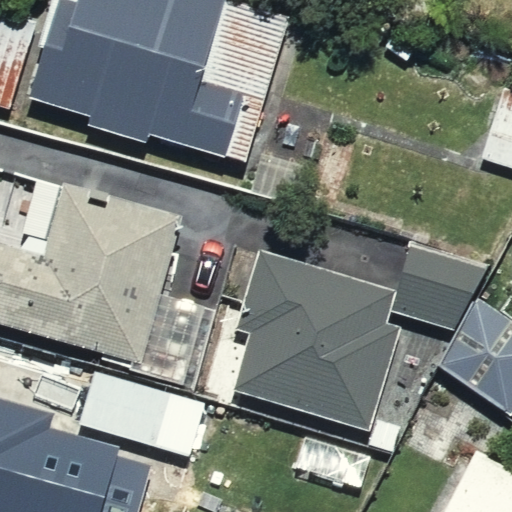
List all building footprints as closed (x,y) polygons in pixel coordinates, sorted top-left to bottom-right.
[(283,8),(253,0),(41,0),(30,40),(0,32),(0,107),(236,174),(283,8)] [(511,178),(511,83),(497,79),(471,167),(511,178)] [(180,230),(55,186),(32,253),(0,242),(0,323),(176,384),(204,303),(160,288),(180,230)] [(348,277),(256,247),(229,328),(239,332),(222,383),(356,427),(391,322),(442,339),(468,261),(365,227),(348,277)] [(206,405),(83,360),(62,418),(185,463),(206,405)] [(42,402),(0,392),(0,511),(85,511),(96,466),(31,451),(42,402)] [(511,511),(511,474),(461,448),(427,511),(511,511)]
